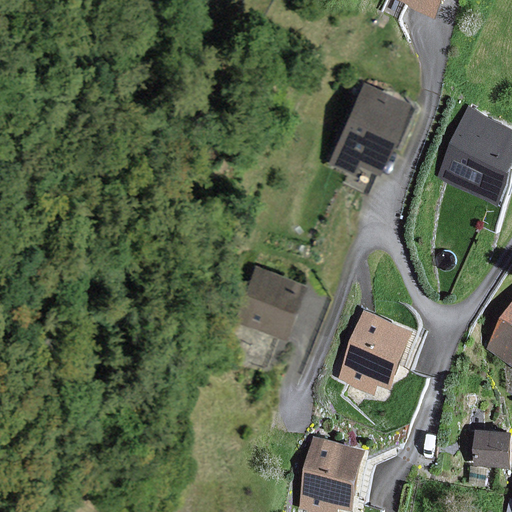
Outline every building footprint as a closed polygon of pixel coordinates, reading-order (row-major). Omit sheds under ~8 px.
[(445,0),(420,0),(442,9),(445,0)] [(409,106),(369,87),(332,162),(354,173),(361,159),(379,168),(409,106)] [(511,177),(511,125),(474,109),(445,175),(502,200),(511,177)] [(300,285),(257,270),(241,321),(284,335),(300,285)] [(415,331),(368,314),(344,377),(379,390),(384,377),(396,381),(415,331)] [(511,321),(496,349),(511,358),(511,321)] [(511,431),(482,431),(481,461),(511,461),(511,431)] [(368,451),(321,441),(307,505),(339,511),(341,500),(356,503),(368,451)]
